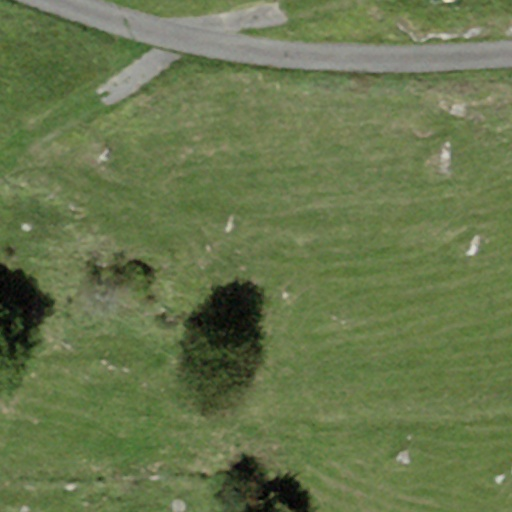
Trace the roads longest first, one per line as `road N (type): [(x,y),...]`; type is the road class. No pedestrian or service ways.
road 1 (track): [(511,53),(298,57),(164,36),(59,0)]
road 2 (track): [(0,162),(144,76),(174,37)]
